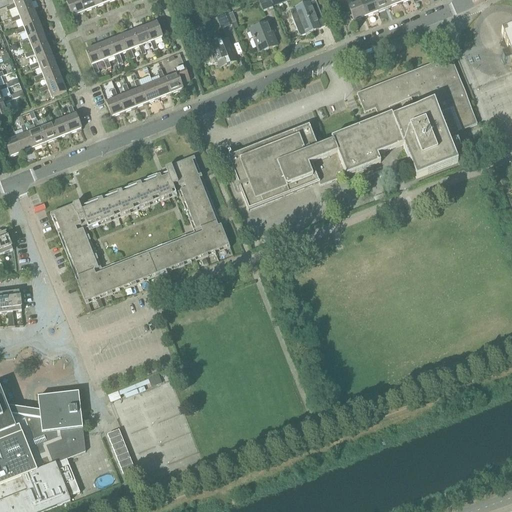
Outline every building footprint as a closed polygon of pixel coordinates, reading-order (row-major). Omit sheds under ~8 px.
[(19,16),(34,10),(30,0),(26,0),(14,5),(19,16)] [(79,0),(73,0),(66,3),(72,18),(84,13),(79,0)] [(79,0),(84,13),(96,8),(92,0),(79,0)] [(92,0),(96,8),(108,3),(106,0),(92,0)] [(259,1),(263,11),(264,14),(273,10),(273,8),(269,0),(261,0),(259,1)] [(366,18),(367,18),(374,15),(374,16),(379,14),(378,13),(372,0),(359,0),(360,3),(366,18)] [(372,0),(378,13),(385,10),(386,11),(390,9),(390,8),(390,9),(386,0),(372,0)] [(386,0),(390,9),(390,8),(397,6),(397,7),(402,5),(402,4),(401,4),(399,0),(386,0)] [(315,2),(289,12),(300,38),(326,28),(315,2)] [(348,7),(354,23),(362,20),(367,18),(366,18),(360,3),(348,7)] [(24,28),(39,22),(34,10),(19,16),(19,17),(11,20),(12,24),(21,21),(24,28)] [(238,28),(236,22),(232,12),(228,14),(232,24),(233,24),(235,29),(238,28)] [(233,25),(232,24),(228,14),(221,17),(214,20),(218,31),(233,26),(233,25)] [(28,40),(44,34),(39,22),(24,28),(15,32),(17,36),(25,32),(28,40)] [(150,43),(162,38),(156,23),(144,28),(150,43)] [(268,23),(250,31),(259,54),(277,47),(268,23)] [(150,43),(144,28),(133,33),(139,48),(150,43)] [(511,62),(511,29),(501,33),(504,40),(501,46),(507,49),(509,54),(501,57),(504,66),(511,62)] [(139,48),(133,33),(121,37),(127,52),(139,48)] [(33,52),(48,46),(44,34),(28,40),(20,43),(22,48),(30,44),(33,52)] [(127,52),(121,37),(109,42),(115,57),(127,52)] [(237,63),(228,41),(211,47),(213,53),(211,54),(216,64),(217,64),(220,70),(237,63)] [(115,57),(109,42),(98,47),(104,62),(115,57)] [(38,64),(53,58),(48,46),(33,52),(25,55),(26,59),(35,56),(38,64)] [(104,62),(98,47),(85,51),(91,66),(104,62)] [(42,76),(58,70),(53,58),(38,64),(42,75),(42,76)] [(457,164),(447,138),(461,132),(477,126),(450,58),(357,95),(364,114),(376,109),(380,120),(331,139),(332,143),(318,148),(309,126),(227,159),(248,212),(319,185),(320,188),(380,164),(374,149),(400,139),(416,180),(457,164)] [(174,70),(177,75),(165,80),(171,95),(183,90),(181,86),(190,82),(184,66),(174,70)] [(47,87),(62,81),(58,70),(42,76),(42,75),(34,79),(36,83),(44,79),(47,87)] [(17,80),(7,84),(8,89),(19,84),(17,80)] [(153,85),(159,99),(171,95),(165,80),(153,85)] [(67,93),(62,81),(47,87),(52,99),(67,93)] [(142,89),(147,104),(159,99),(153,85),(142,89)] [(130,94),(136,109),(147,104),(142,89),(130,94)] [(118,98),(124,113),(136,109),(130,94),(118,98)] [(118,98),(106,103),(112,118),(124,113),(118,98)] [(8,111),(5,104),(0,105),(0,119),(10,116),(9,115),(18,112),(16,108),(8,111)] [(70,135),(82,130),(76,115),(75,116),(72,107),(68,109),(71,117),(64,120),(70,135)] [(52,125),(58,140),(70,135),(64,120),(52,125)] [(10,122),(0,126),(0,132),(8,129),(9,132),(13,130),(10,122)] [(40,129),(46,144),(58,140),(52,125),(40,129)] [(28,134),(34,149),(46,144),(40,129),(28,134)] [(17,139),(23,154),(34,149),(28,134),(17,139)] [(23,154),(17,139),(4,143),(10,158),(23,154)] [(192,218),(189,220),(190,224),(191,224),(194,231),(216,222),(200,180),(202,179),(194,158),(166,170),(167,174),(175,195),(176,197),(177,197),(176,194),(181,192),(184,199),(181,200),(183,205),(186,204),(192,218)] [(167,198),(175,195),(167,174),(90,205),(81,208),(88,228),(89,229),(98,225),(99,228),(100,227),(99,225),(106,222),(107,224),(112,223),(111,220),(125,215),(126,217),(131,215),(130,213),(144,207),(145,209),(150,207),(150,205),(164,199),(165,202),(170,200),(170,199),(168,200),(167,198)] [(88,228),(81,208),(80,206),(79,203),(50,215),(59,235),(61,234),(78,277),(101,268),(98,261),(96,256),(94,257),(88,242),(90,241),(89,236),(86,237),(83,230),(88,228)] [(77,282),(86,306),(89,305),(88,302),(107,295),(108,297),(113,295),(112,293),(130,285),(131,288),(136,286),(135,283),(155,276),(156,278),(160,276),(160,274),(178,266),(179,269),(184,267),(183,264),(202,257),(203,259),(208,257),(207,255),(226,247),(227,250),(230,249),(221,226),(77,282)] [(0,234),(0,251),(2,256),(13,251),(6,233),(6,232),(0,234)] [(7,293),(0,294),(0,314),(7,314),(9,328),(12,328),(7,293)] [(14,293),(7,293),(12,328),(14,328),(13,313),(22,312),(19,294),(14,295),(14,293)] [(152,388),(161,384),(158,376),(149,380),(152,388)] [(79,394),(38,398),(40,412),(7,408),(0,389),(0,511),(44,511),(71,502),(69,498),(80,494),(67,461),(86,453),(79,394)] [(118,392),(108,396),(110,403),(121,399),(118,392)] [(107,436),(123,475),(135,471),(119,431),(107,436)]
